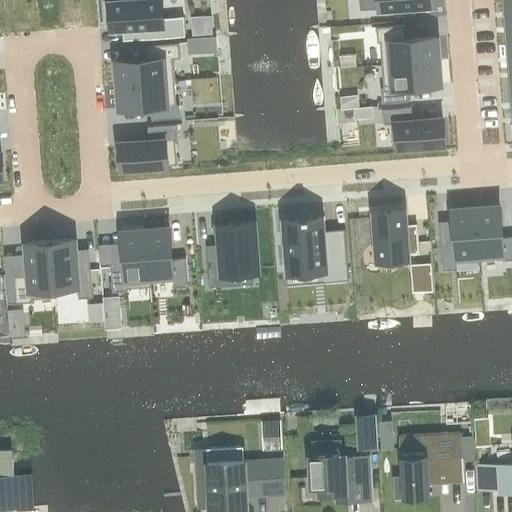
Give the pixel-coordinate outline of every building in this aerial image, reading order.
[(163,0),(123,0),(109,1),(111,29),(143,27),(144,39),(186,35),(184,16),(165,17),(163,0)] [(360,0),(361,10),(435,4),(434,0),(360,0)] [(406,25),(377,27),(378,42),(381,42),(383,64),(439,60),(437,36),(406,39),(405,27),(406,27),(406,25)] [(193,35),(191,35),(192,52),(200,51),(199,34),(193,35)] [(148,58),(117,61),(119,85),(176,80),(174,58),(181,57),(180,42),(147,44),(148,58)] [(384,87),(382,87),(383,102),(412,100),(411,98),(410,86),(441,84),(439,60),(383,64),(384,87)] [(176,80),(119,85),(121,108),(151,106),(153,120),(181,118),(180,103),(177,104),(176,80)] [(373,106),(355,107),(356,118),(374,116),(373,106)] [(412,106),(383,108),(384,124),(392,123),(394,148),(445,144),(443,117),(421,119),(413,120),(412,108),(412,106)] [(150,140),(120,142),(122,168),(178,164),(176,140),(179,139),(178,124),(149,126),(150,140)] [(500,206),(476,208),(480,255),(480,260),(503,258),(503,260),(511,259),(511,235),(503,236),(500,206)] [(455,240),(441,241),(444,270),(458,269),(457,257),(480,255),(476,208),(453,210),(455,240)] [(404,209),(375,212),(379,260),(408,257),(408,253),(420,252),(418,228),(406,229),(404,209)] [(322,216),(284,219),(289,273),(325,270),(326,282),(350,280),(346,230),(324,232),(322,216)] [(222,243),(207,245),(210,287),(231,285),(230,280),(228,280),(227,269),(252,267),(257,267),(253,221),(230,223),(230,227),(221,228),(222,243)] [(170,228),(146,230),(151,286),(152,286),(151,281),(174,279),(174,287),(189,286),(187,257),(173,258),(170,228)] [(125,262),(111,263),(113,292),(129,290),(128,288),(151,286),(146,230),(122,231),(125,262)] [(74,239),(50,241),(54,297),(55,297),(55,292),(77,291),(78,298),(92,297),(90,268),(76,270),(74,239)] [(28,273),(14,274),(17,303),(32,302),(32,299),(54,297),(50,241),(26,243),(28,273)] [(104,301),(89,302),(91,320),(105,319),(104,301)] [(488,417),(476,417),(478,445),(490,445),(488,417)] [(263,441),(282,440),(280,420),(262,421),(263,441)] [(394,420),(381,421),(383,449),(395,448),(394,420)] [(379,428),(358,429),(358,447),(379,446),(379,428)] [(401,475),(393,475),(395,499),(411,498),(411,497),(431,496),(430,482),(430,479),(439,478),(439,470),(452,470),(452,462),(464,461),(463,447),(428,449),(428,441),(400,443),(401,475)] [(209,475),(199,475),(200,495),(210,495),(211,508),(247,506),(246,494),(270,493),(269,461),(245,462),(245,459),(241,459),(240,447),(212,448),(213,461),(209,461),(209,475)] [(346,453),(310,455),(311,487),(319,487),(320,494),(348,493),(347,481),(365,480),(364,456),(346,457),(346,453)] [(0,509),(17,508),(35,507),(33,473),(15,475),(14,458),(0,458),(0,509)] [(511,462),(499,463),(499,479),(500,490),(511,488),(511,462)]
